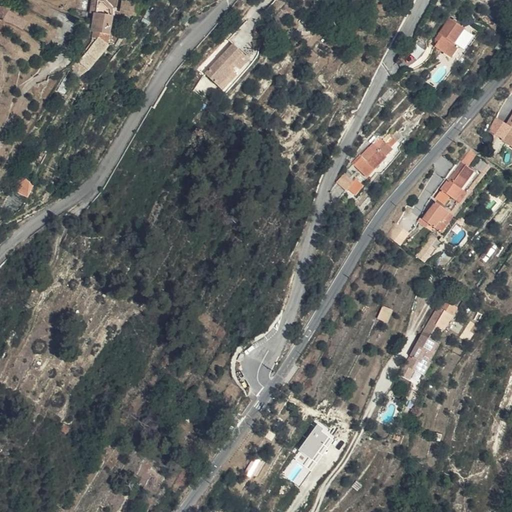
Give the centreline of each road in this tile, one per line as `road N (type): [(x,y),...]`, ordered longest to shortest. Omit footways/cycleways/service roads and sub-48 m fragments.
road 1 (unclassified): [(423,0),(332,171),(291,312),(255,369),(268,393)]
road 2 (tertiary): [(511,64),(383,212),(268,393)]
road 3 (unclassified): [(0,257),(33,222),(92,189),(179,57),(230,0)]
road 4 (track): [(310,511),(411,331)]
road 5 (tertiary): [(268,393),(182,511)]
